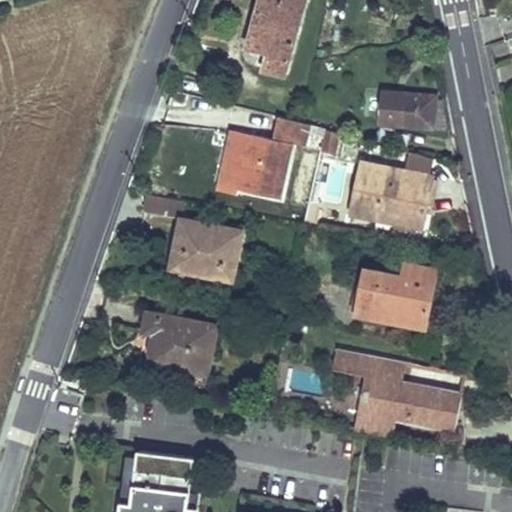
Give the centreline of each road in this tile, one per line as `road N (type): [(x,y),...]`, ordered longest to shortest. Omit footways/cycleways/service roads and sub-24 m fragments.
road 1 (tertiary): [(0,506),(106,179),(175,0)]
road 2 (unclassified): [(453,0),(511,285)]
